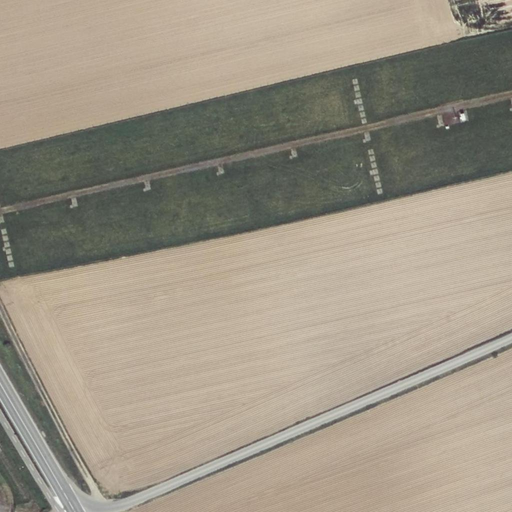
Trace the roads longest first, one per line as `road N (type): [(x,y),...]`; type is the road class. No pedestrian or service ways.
road 1 (unknown): [(511,99),(0,214)]
road 2 (track): [(511,336),(107,511)]
road 3 (track): [(102,511),(0,306)]
road 4 (secondary): [(74,511),(0,384)]
